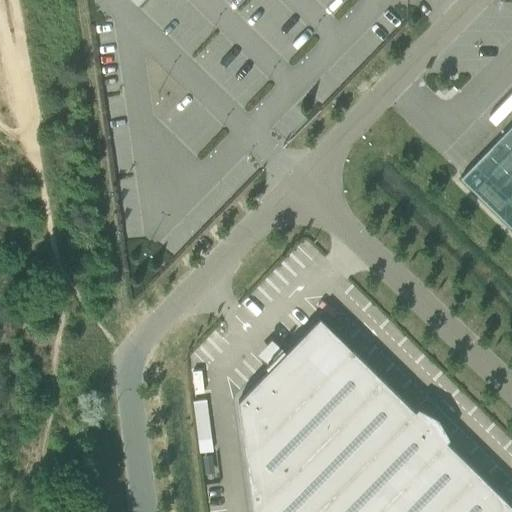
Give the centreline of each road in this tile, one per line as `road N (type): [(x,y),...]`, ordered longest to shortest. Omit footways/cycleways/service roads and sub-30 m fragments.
road 1 (unclassified): [(139,511),(120,362),(294,189)]
road 2 (unclassified): [(294,189),(511,399)]
road 3 (unclassified): [(483,0),(294,189)]
road 4 (unknown): [(153,52),(135,81),(130,110),(141,138),(179,182),(193,185),(263,152)]
road 5 (unknown): [(263,152),(153,52)]
road 6 (unknown): [(190,0),(290,94)]
